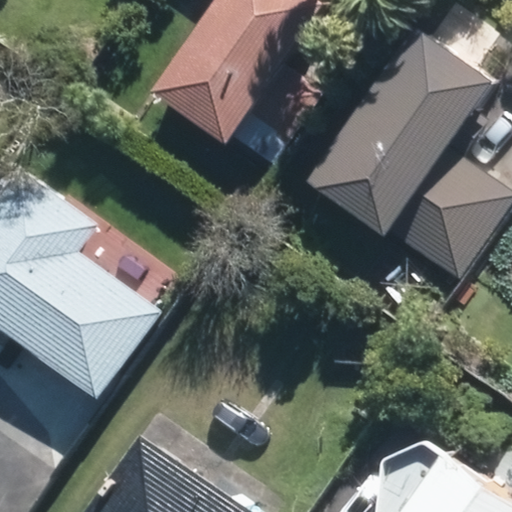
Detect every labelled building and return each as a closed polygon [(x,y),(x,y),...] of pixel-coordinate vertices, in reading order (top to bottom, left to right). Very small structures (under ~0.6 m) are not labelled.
[(294,146),(328,96),(294,73),(341,6),(331,0),(233,0),(168,92),(244,145),(260,123),(294,146)] [(427,28),(319,183),(458,282),(511,205),(511,192),(466,159),(493,121),(483,115),(505,83),(427,28)] [(0,210),(0,324),(105,401),(169,317),(85,255),(105,227),(29,171),(0,210)] [(259,511),(149,435),(95,511),(259,511)] [(511,511),(511,498),(459,461),(423,511),(511,511)]
